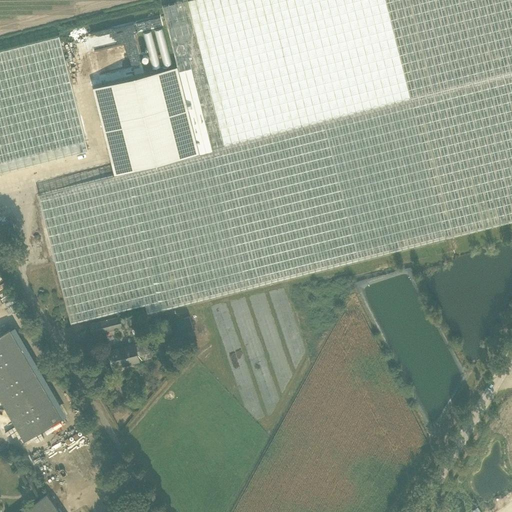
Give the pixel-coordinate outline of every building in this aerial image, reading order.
[(511,0),(185,0),(163,6),(178,65),(200,153),(127,171),(39,194),(71,322),(146,304),(148,312),(511,220),(511,0)] [(161,27),(154,29),(159,51),(167,49),(161,27)] [(142,32),(148,51),(155,49),(150,30),(142,32)] [(0,171),(90,148),(61,35),(0,50),(0,171)] [(200,153),(178,65),(93,87),(113,164),(124,161),(127,171),(200,153)] [(0,312),(11,306),(8,301),(0,304),(0,312)] [(120,317),(90,324),(93,334),(122,327),(120,317)] [(10,329),(0,335),(0,397),(24,440),(62,418),(10,329)] [(124,362),(125,364),(139,361),(135,344),(109,351),(113,367),(114,367),(113,365),(124,362)] [(60,511),(47,494),(22,511),(60,511)]
